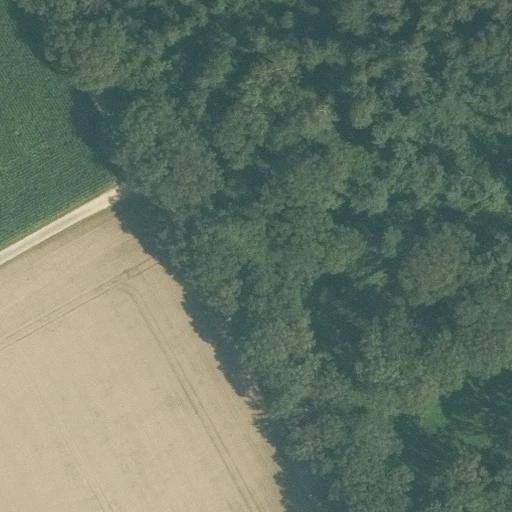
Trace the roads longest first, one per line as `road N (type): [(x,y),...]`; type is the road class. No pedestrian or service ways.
road 1 (track): [(347,511),(150,179)]
road 2 (track): [(150,179),(38,0)]
road 3 (track): [(0,265),(150,179)]
